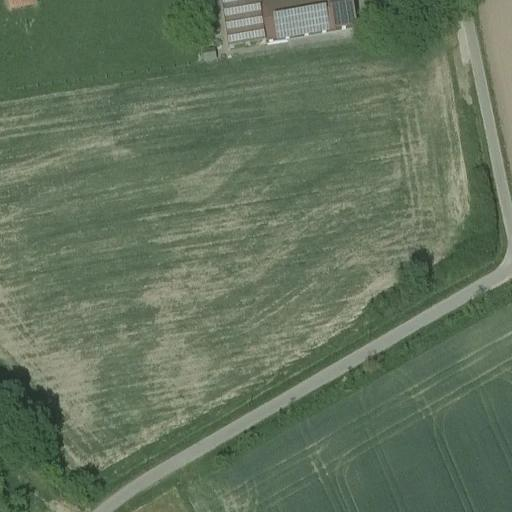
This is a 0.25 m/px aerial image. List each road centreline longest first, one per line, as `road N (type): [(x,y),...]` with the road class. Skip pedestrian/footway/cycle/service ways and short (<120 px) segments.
road 1 (unclassified): [(511,264),(102,511)]
road 2 (unclassified): [(462,0),(511,234)]
